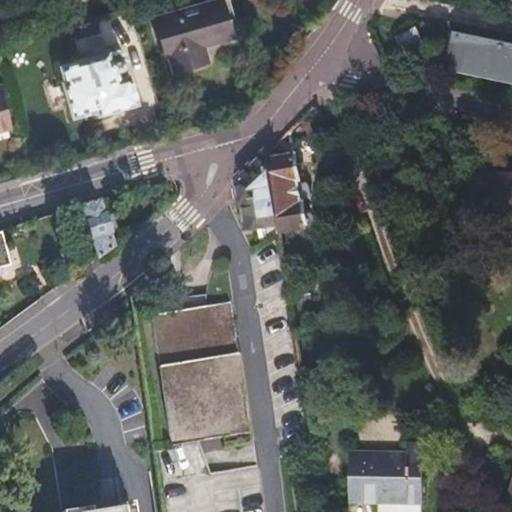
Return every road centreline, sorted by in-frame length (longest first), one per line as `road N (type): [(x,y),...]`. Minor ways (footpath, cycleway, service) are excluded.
road 1 (residential): [(245,139),(178,211),(0,353)]
road 2 (residential): [(0,202),(245,139)]
road 3 (unclassified): [(511,120),(362,91),(311,64)]
